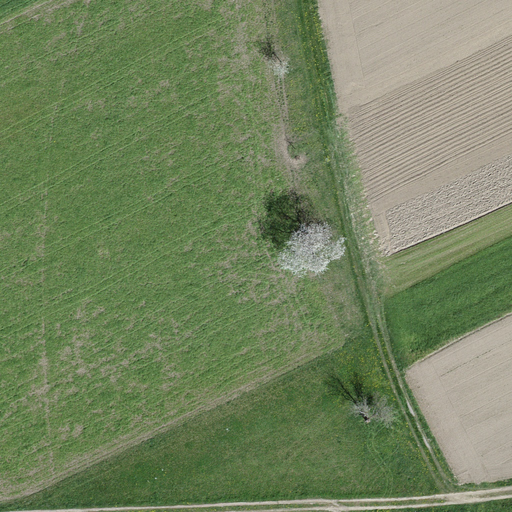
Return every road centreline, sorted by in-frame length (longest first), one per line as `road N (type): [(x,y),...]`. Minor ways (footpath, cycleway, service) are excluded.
road 1 (track): [(445,499),(350,234),(307,0)]
road 2 (track): [(511,491),(251,511)]
